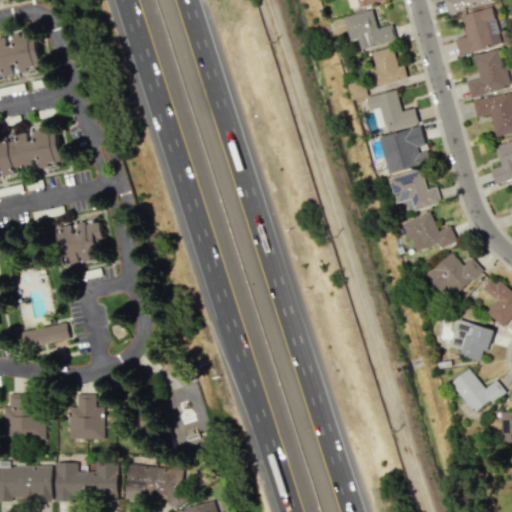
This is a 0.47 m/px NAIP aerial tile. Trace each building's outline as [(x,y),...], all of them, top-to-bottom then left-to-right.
[(347,0),(349,8),(382,0),(347,0)] [(443,0),(447,13),(491,2),(490,0),(443,0)] [(459,14),(465,35),(454,38),(459,55),(501,44),(491,6),(459,14)] [(343,16),(348,40),(356,38),(359,49),(395,41),(391,24),(376,28),(372,9),(343,16)] [(0,37),(0,76),(15,74),(14,70),(41,65),(35,31),(0,37)] [(404,65),(397,67),(392,46),(367,53),(375,85),(407,77),(404,65)] [(469,97),(509,88),(499,48),(473,54),(478,77),(466,80),(469,97)] [(347,83),(351,99),(366,95),(363,80),(347,83)] [(378,128),(385,126),(386,130),(418,123),(414,107),(401,110),(396,89),(366,97),(369,109),(373,109),(378,128)] [(495,136),(511,132),(511,94),(511,92),(472,100),(476,117),(490,114),(495,136)] [(0,175),(63,164),(56,126),(0,136),(0,175)] [(387,173),(429,163),(420,126),(378,136),(387,173)] [(511,139),(494,145),(500,166),(491,169),(495,183),(511,178),(511,139)] [(388,178),(395,203),(404,200),(407,212),(440,202),(436,186),(426,189),(420,169),(388,178)] [(26,182),(27,189),(42,187),(41,180),(26,182)] [(34,219),(52,215),(50,209),(33,213),(34,219)] [(402,223),(414,252),(438,242),(440,247),(456,240),(450,225),(437,231),(429,211),(402,223)] [(64,264),(100,259),(98,243),(103,242),(100,220),(59,225),(64,264)] [(454,294),(482,271),(471,257),(462,264),(452,252),(424,274),(438,291),(447,285),(454,294)] [(485,312),(503,327),(511,315),(511,289),(499,279),(496,283),(489,278),(481,288),(496,300),(485,312)] [(479,361),(482,350),(487,351),(493,329),(458,319),(450,346),(460,349),(459,355),(479,361)] [(23,348),(69,339),(65,322),(20,331),(23,348)] [(504,390),(495,379),(484,388),(468,367),(449,382),(466,403),(463,406),(471,416),(504,390)] [(4,438),(44,439),(45,411),(35,410),(35,393),(5,392),(4,438)] [(68,438),(104,439),(104,406),(97,406),(97,393),(76,393),(76,407),(68,406),(68,438)] [(511,410),(500,411),(501,442),(511,441),(511,410)] [(55,462),(55,500),(117,499),(117,462),(95,462),(95,471),(77,471),(77,462),(55,462)] [(124,496),(166,500),(166,505),(181,507),(184,469),(127,463),(124,496)] [(51,465),(0,465),(0,500),(51,501),(51,465)] [(178,510),(178,511),(216,511),(212,500),(178,510)]
